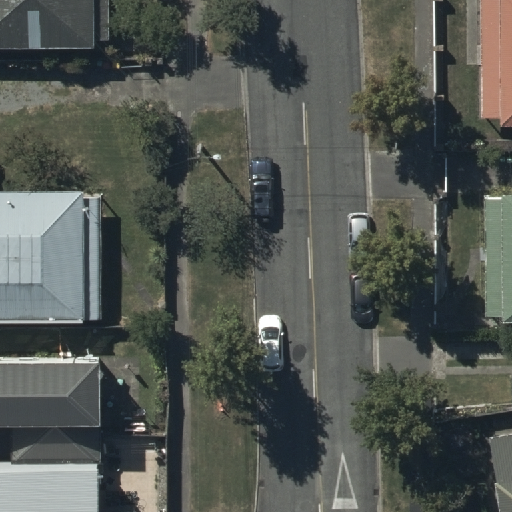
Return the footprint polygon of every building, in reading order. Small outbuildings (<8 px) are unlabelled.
[(97,0),(0,0),(0,48),(98,48),(97,0)] [(511,1),(480,2),(480,125),(502,125),(502,136),(511,136),(511,1)] [(0,320),(90,320),(89,189),(0,189),(0,320)] [(511,205),(484,206),(485,323),(500,323),(500,329),(511,328),(511,205)] [(0,357),(0,424),(15,425),(15,461),(103,460),(102,357),(0,357)] [(496,511),(511,511),(511,440),(487,445),(496,511)] [(15,461),(0,461),(0,511),(103,511),(103,460),(15,461)]
